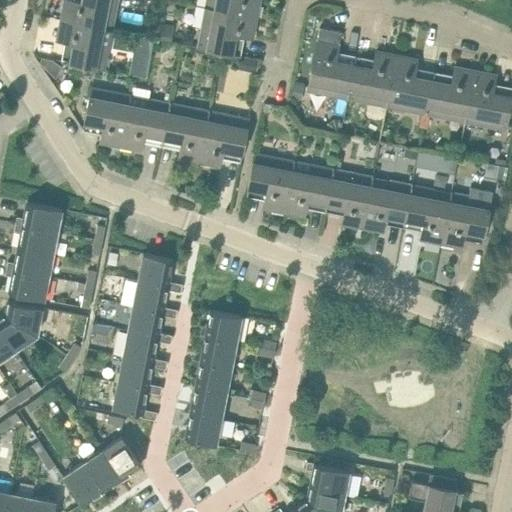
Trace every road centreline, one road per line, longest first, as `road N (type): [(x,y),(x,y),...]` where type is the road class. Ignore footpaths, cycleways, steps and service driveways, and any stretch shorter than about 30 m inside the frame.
road 1 (residential): [(310,266),(93,185),(35,99)]
road 2 (residential): [(202,511),(252,479),(273,452),(310,266)]
road 3 (residential): [(481,328),(310,266)]
road 4 (residential): [(511,47),(432,13),(358,0)]
